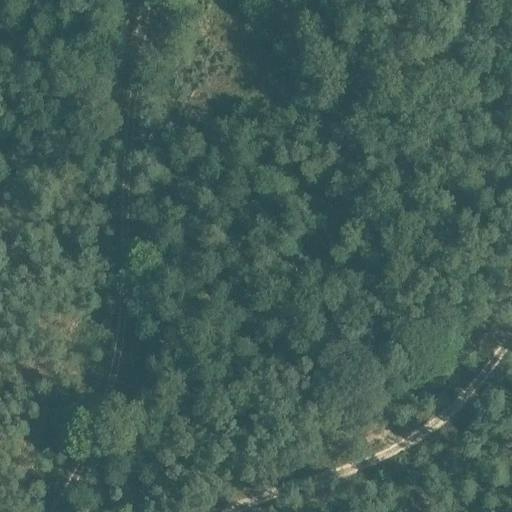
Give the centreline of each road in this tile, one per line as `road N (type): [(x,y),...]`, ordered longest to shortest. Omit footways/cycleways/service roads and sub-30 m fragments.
road 1 (track): [(145,0),(121,400),(95,466),(64,511)]
road 2 (track): [(511,341),(343,477),(254,511)]
